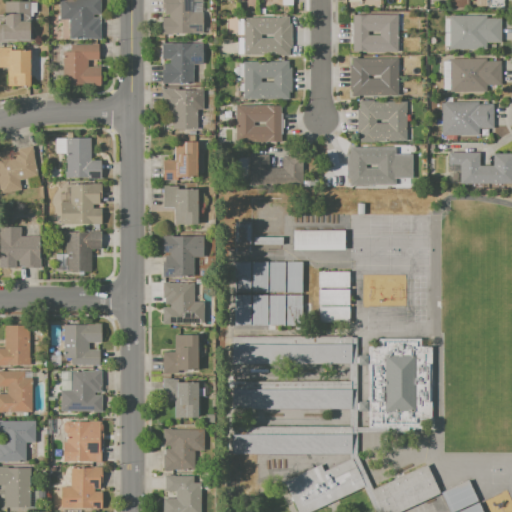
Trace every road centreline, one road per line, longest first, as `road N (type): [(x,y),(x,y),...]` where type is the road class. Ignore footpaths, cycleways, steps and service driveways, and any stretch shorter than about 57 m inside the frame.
road 1 (residential): [(132,0),(131,511)]
road 2 (residential): [(130,108),(0,119)]
road 3 (residential): [(128,299),(0,299)]
